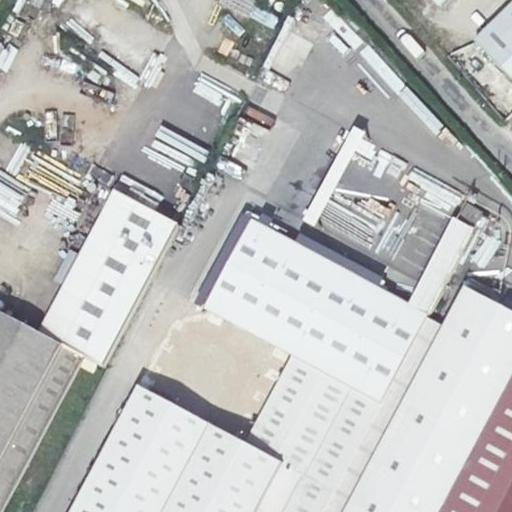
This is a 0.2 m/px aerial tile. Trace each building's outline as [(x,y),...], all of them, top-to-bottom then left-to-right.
[(511,2),(473,41),(511,80),(511,2)] [(193,149),(213,105),(168,86),(148,129),(193,149)] [(0,511),(8,511),(85,365),(105,375),(179,233),(118,201),(43,343),(0,319),(0,511)] [(342,511),(442,326),(427,316),(485,214),(465,202),(410,304),(258,220),(207,312),(178,296),(128,389),(105,375),(33,511),(342,511)] [(511,312),(463,286),(442,326),(342,511),(440,511),(511,377),(511,312)] [(495,511),(511,482),(511,377),(440,511),(495,511)] [(511,511),(511,482),(495,511),(511,511)]
